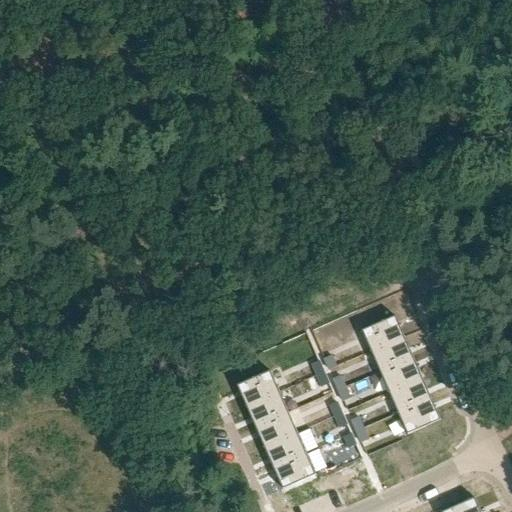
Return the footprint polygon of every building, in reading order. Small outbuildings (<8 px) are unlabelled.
[(370,328),(362,332),(372,353),(375,351),(405,338),(395,317),(370,328)] [(375,351),(372,353),(381,373),(384,372),(414,359),(405,338),(375,351)] [(341,370),(359,363),(353,349),(335,357),(341,370)] [(332,357),(325,360),(324,360),(329,371),(337,368),(332,357)] [(384,372),(381,373),(390,394),(393,392),(422,379),(414,359),(384,372)] [(317,377),(324,373),(319,362),(312,366),(317,377)] [(239,386),(237,386),(247,408),(277,394),(280,393),(270,372),(267,373),(259,377),(239,386)] [(321,388),(329,384),(324,373),(317,377),(321,388)] [(341,377),(334,380),(333,380),(338,391),(346,388),(341,377)] [(130,511),(79,378),(47,390),(93,511),(130,511)] [(393,392),(390,394),(398,414),(402,413),(431,400),(422,379),(393,392)] [(343,403),(351,399),(346,388),(338,391),(343,403)] [(277,394),(247,408),(256,428),(286,415),(289,414),(280,393),(277,394)] [(402,413),(398,414),(408,435),(411,434),(441,421),(431,400),(402,413)] [(342,414),(337,403),(330,407),(335,418),(342,414)] [(286,415),(256,428),(265,448),(295,435),(298,434),(289,414),(286,415)] [(347,425),(342,414),(335,418),(340,429),(347,425)] [(357,433),(364,429),(359,418),(352,421),(357,433)] [(361,444),(362,444),(369,440),(364,429),(357,433),(361,444)] [(298,435),(306,454),(318,448),(310,430),(298,435)] [(295,435),(265,448),(274,469),(304,456),(307,455),(298,434),(295,435)] [(349,449),(356,446),(351,435),(344,438),(349,449)] [(319,450),(307,455),(315,474),(327,469),(319,450)] [(304,456),(274,469),(283,490),(313,477),(316,476),(307,455),(304,456)] [(447,511),(445,511),(481,511),(476,499),(447,511)]
